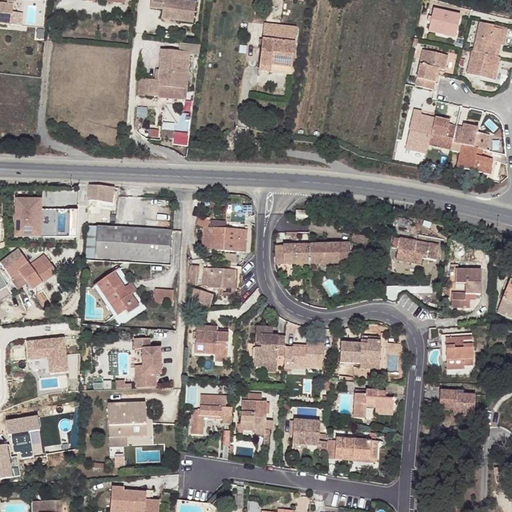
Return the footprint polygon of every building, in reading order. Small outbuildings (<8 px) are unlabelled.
[(192,26),(195,5),(159,0),(150,0),(149,10),(162,12),(161,22),(192,26)] [(0,23),(13,24),(15,4),(0,2),(0,23)] [(460,17),(433,11),(428,32),(455,38),(460,17)] [(479,23),(472,52),(498,58),(500,46),(504,47),(507,32),(506,32),(493,29),(494,26),(479,23)] [(272,66),(291,68),(294,44),(296,29),(264,25),(262,40),(259,67),(272,69),(272,66)] [(199,51),(179,48),(179,56),(189,57),(189,58),(198,59),(199,51)] [(420,59),(414,87),(433,91),(438,69),(444,71),(446,64),(443,64),(445,56),(425,51),(423,59),(420,59)] [(498,58),(472,52),(471,52),(465,75),(491,81),(493,73),(496,74),(500,59),(498,58)] [(159,84),(154,84),(139,82),(138,99),(158,100),(158,98),(159,90),(186,93),(189,58),(189,57),(179,56),(161,54),(160,74),(159,84)] [(272,69),(259,67),(258,72),(290,75),(291,68),(272,66),(272,69)] [(427,120),(428,116),(421,115),(421,112),(414,110),(409,132),(410,132),(405,150),(426,155),(428,146),(428,143),(433,121),(427,120)] [(452,144),(456,126),(449,124),(450,121),(434,118),(433,121),(428,143),(441,146),(441,149),(450,151),(452,144)] [(458,145),(461,146),(474,149),(482,151),(486,151),(489,136),(477,133),(478,128),(464,124),(463,128),(456,126),(452,144),(458,145)] [(174,135),(175,127),(161,126),(160,134),(174,135)] [(489,159),(480,157),(472,156),(474,149),(461,146),(456,168),(487,175),(488,167),(487,167),(489,159)] [(472,156),(480,157),(482,151),(474,149),(472,156)] [(114,188),(90,186),(88,200),(88,201),(111,204),(114,188)] [(27,201),(15,201),(15,238),(43,237),(43,210),(28,210),(27,201)] [(45,210),(45,235),(79,235),(78,209),(45,210)] [(297,212),(297,221),(308,221),(309,212),(297,212)] [(147,221),(146,230),(171,231),(172,222),(147,221)] [(96,259),(97,227),(87,226),(87,228),(86,258),(96,259)] [(121,228),(97,227),(96,259),(120,260),(121,228)] [(170,263),(171,231),(146,230),(121,228),(120,260),(170,263)] [(203,229),(202,250),(246,253),(248,231),(203,229)] [(397,261),(413,264),(422,265),(423,259),(436,261),(439,246),(430,245),(429,249),(416,247),(417,242),(401,239),(397,261)] [(339,244),(309,245),(309,265),(339,264),(339,244)] [(285,266),(285,246),(276,245),(275,255),(275,259),(276,265),(285,266)] [(309,245),(285,246),(285,266),(300,265),(309,265),(309,245)] [(343,252),(343,261),(349,261),(350,256),(363,259),(365,248),(349,245),(343,252)] [(77,248),(52,258),(54,263),(76,254),(77,248)] [(19,251),(0,265),(5,272),(7,274),(11,278),(18,273),(31,291),(56,273),(43,256),(30,265),(19,251)] [(309,273),(309,265),(300,265),(300,273),(309,273)] [(199,285),(201,267),(191,266),(189,283),(199,285)] [(210,269),(209,288),(236,290),(237,271),(210,269)] [(482,271),(456,270),(457,284),(466,285),(466,294),(453,294),(453,308),(470,309),(470,296),(481,296),(482,271)] [(98,287),(119,317),(127,311),(129,314),(140,306),(132,296),(131,296),(125,288),(116,274),(98,287)] [(0,284),(0,295),(1,297),(10,291),(4,282),(0,284)] [(131,284),(125,288),(131,296),(132,296),(137,292),(131,284)] [(174,304),(175,291),(155,289),(155,303),(174,304)] [(213,297),(194,290),(191,300),(210,306),(213,297)] [(286,346),(286,336),(273,336),(273,328),(257,327),(255,368),(266,368),(265,373),(277,374),(278,357),(285,357),(286,346)] [(197,332),(195,354),(216,356),(216,362),(228,363),(229,339),(223,339),(223,333),(197,332)] [(64,338),(28,343),(30,360),(49,358),(51,372),(68,370),(64,338)] [(446,340),(448,362),(465,361),(465,367),(474,367),(473,338),(446,340)] [(342,343),(341,364),(361,365),(380,366),(382,342),(369,341),(369,344),(362,344),(342,343)] [(285,369),(294,370),(294,366),(306,367),(324,368),(325,344),(307,343),(307,348),(286,346),(285,357),(285,369)] [(160,347),(142,349),(144,365),(144,374),(136,375),(137,387),(158,386),(157,374),(162,373),(160,347)] [(465,370),(465,367),(465,361),(448,362),(449,371),(465,370)] [(144,365),(136,366),(136,375),(144,374),(144,365)] [(355,395),(353,419),(365,419),(366,407),(376,407),(376,410),(394,411),(395,399),(386,399),(386,392),(367,391),(367,396),(355,395)] [(440,412),(456,412),(475,413),(476,395),(464,395),(464,392),(441,391),(440,412)] [(232,425),(233,409),(218,408),(219,398),(201,396),(201,411),(192,411),(191,434),(203,436),(204,420),(222,421),(222,425),(232,425)] [(253,431),(253,426),(254,421),(266,422),(267,403),(243,401),(241,431),(253,431)] [(147,437),(146,411),(125,412),(125,406),(108,406),(110,438),(127,438),(147,437)] [(39,417),(10,422),(15,454),(22,453),(23,459),(36,456),(33,438),(42,436),(39,417)] [(295,421),(293,445),(307,446),(319,447),(321,423),(295,421)] [(127,438),(110,438),(110,446),(128,446),(127,438)] [(337,440),(336,461),(354,461),(354,457),(371,458),(372,442),(337,440)] [(376,442),(372,442),(371,458),(354,457),(354,461),(375,462),(376,442)] [(8,446),(0,447),(0,478),(21,475),(18,457),(10,458),(8,446)] [(506,481),(504,468),(494,469),(497,483),(506,481)] [(123,488),(112,487),(110,511),(112,511),(158,511),(159,501),(145,500),(146,492),(123,490),(123,488)] [(60,511),(61,503),(41,503),(40,511),(60,511)]
